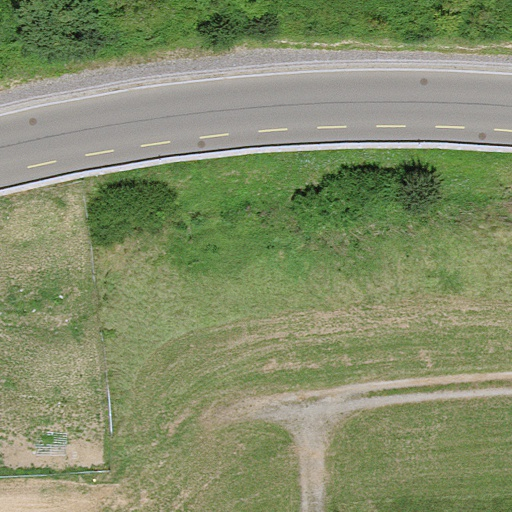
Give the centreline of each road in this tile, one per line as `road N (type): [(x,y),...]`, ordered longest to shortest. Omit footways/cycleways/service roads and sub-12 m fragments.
road 1 (tertiary): [(0,148),(296,107),(511,106)]
road 2 (track): [(305,511),(299,429),(326,402),(511,389)]
